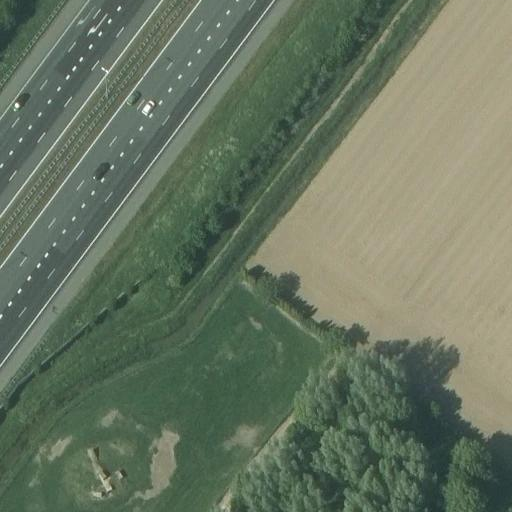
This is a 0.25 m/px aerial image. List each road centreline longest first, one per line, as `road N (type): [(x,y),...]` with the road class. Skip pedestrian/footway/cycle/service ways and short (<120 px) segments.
road 1 (motorway): [(0,317),(237,0)]
road 2 (motorway): [(126,0),(0,168)]
